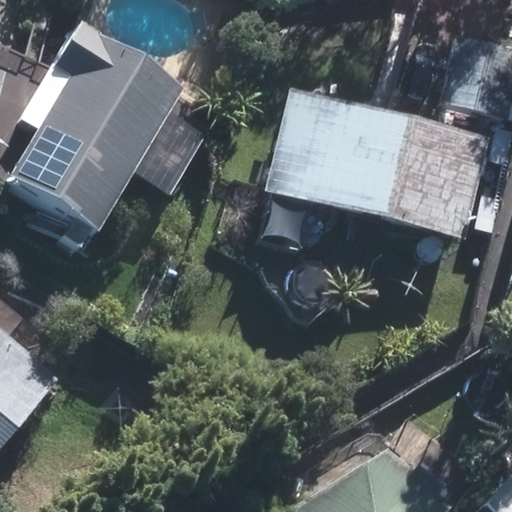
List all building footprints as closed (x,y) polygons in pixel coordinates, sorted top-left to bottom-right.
[(74,33),(10,130),(29,142),(0,185),(0,194),(85,250),(181,104),(74,33)] [(438,47),(428,112),(494,122),(504,58),(438,47)] [(280,99),(254,204),(459,253),(484,147),(280,99)] [(284,260),(252,285),(296,343),(328,318),(284,260)] [(0,352),(0,448),(47,393),(0,352)] [(511,511),(511,418),(491,441),(511,461),(511,511)] [(435,511),(437,491),(391,458),(302,504),(296,511),(435,511)]
